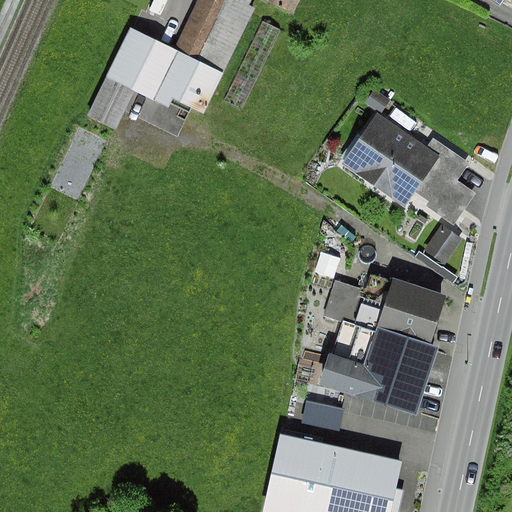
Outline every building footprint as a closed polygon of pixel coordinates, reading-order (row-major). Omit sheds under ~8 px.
[(198,0),(174,49),(130,27),(86,117),(116,131),(135,92),(170,109),(174,101),(204,115),(257,9),(249,6),(251,0),(198,0)] [(260,0),(292,15),(299,0),(260,0)] [(281,31),(261,21),(223,101),(242,110),(281,31)] [(430,145),(378,111),(341,165),(405,209),(416,193),(429,202),(426,207),(455,226),(477,193),(459,181),(470,163),(434,139),(430,145)] [(107,143),(79,129),(30,229),(58,243),(107,143)] [(462,239),(441,226),(424,251),(445,265),(462,239)] [(324,316),(342,322),(375,332),(377,327),(432,344),(447,296),(393,279),(393,282),(371,275),(366,291),(335,281),(324,316)] [(432,344),(377,327),(375,332),(342,322),(331,356),(329,355),(319,385),(418,417),(441,347),(432,344)] [(391,511),(403,462),(280,435),(263,511),(391,511)]
